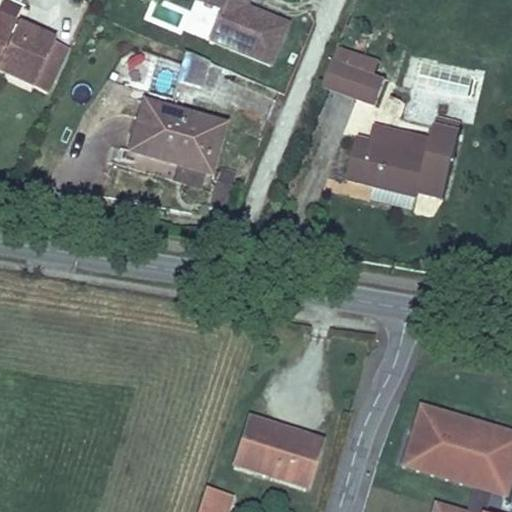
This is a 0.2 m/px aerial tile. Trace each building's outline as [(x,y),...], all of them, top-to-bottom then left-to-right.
[(216,0),(215,0),(196,0),(195,2),(219,12),(220,10),(216,0)] [(207,40),(269,67),(287,25),(252,10),(249,17),(242,14),(245,7),(247,0),(215,0),(216,0),(220,10),(219,12),(207,40)] [(252,10),(245,7),(242,14),(249,17),(252,10)] [(0,72),(47,94),(54,78),(41,72),(54,42),(0,16),(0,72)] [(338,46),(332,62),(383,84),(385,79),(374,75),(380,61),(338,46)] [(160,55),(149,95),(172,102),(178,81),(201,87),(207,62),(185,53),(182,64),(160,55)] [(383,84),(332,62),(323,83),(357,96),(355,99),(374,106),(383,84)] [(224,126),(144,103),(130,153),(180,168),(203,174),(210,176),(224,126)] [(428,155),(370,141),(357,138),(346,180),(375,187),(371,201),(414,212),(418,192),(444,199),(460,133),(459,133),(460,125),(437,119),(432,140),(428,155)] [(374,126),(370,141),(428,155),(432,140),(374,126)] [(203,174),(180,168),(176,183),(198,189),(203,174)] [(220,170),(217,180),(232,184),(234,174),(220,170)] [(211,208),(224,212),(232,184),(217,180),(217,182),(219,182),(211,208)] [(511,468),(511,434),(419,407),(404,458),(469,478),(470,473),(507,484),(511,468)] [(305,488),(318,450),(284,440),(287,432),(248,419),(234,465),(305,488)] [(320,443),(287,432),(284,440),(318,450),(320,443)] [(469,478),(404,459),(402,465),(474,487),(504,496),(507,484),(470,473),(469,478)] [(225,511),(231,496),(204,487),(196,511),(225,511)] [(499,511),(504,496),(474,487),(466,511),(499,511)]
